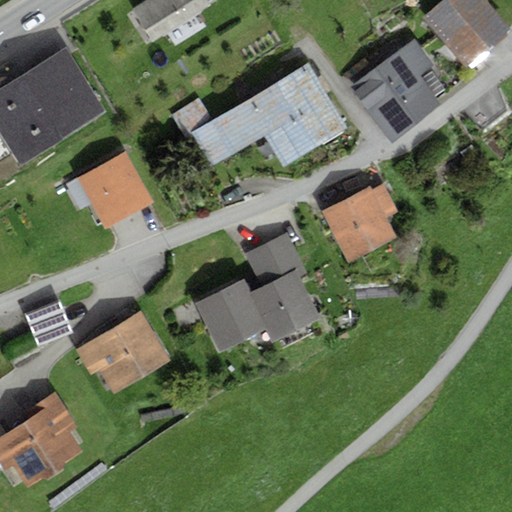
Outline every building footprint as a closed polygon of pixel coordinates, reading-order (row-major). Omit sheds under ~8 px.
[(208,0),(144,0),(134,6),(152,35),(208,0)] [(442,0),(416,23),(459,72),(504,34),(481,6),(487,0),(442,0)] [(413,44),(354,89),(390,136),(434,102),(414,76),(428,65),(413,44)] [(58,53),(0,87),(0,150),(10,167),(96,115),(58,53)] [(202,101),(175,116),(189,140),(194,137),(211,166),(265,134),(283,165),(345,129),(308,66),(214,120),(202,101)] [(149,202),(124,156),(81,179),(106,225),(149,202)] [(369,191),(327,214),(350,258),(392,236),(382,217),(394,211),(382,189),(371,195),(369,191)] [(286,239),(250,257),(266,289),(250,298),(243,282),(197,305),(219,349),(265,326),(271,338),(315,316),(294,275),(302,271),(286,239)] [(60,299),(26,312),(36,341),(71,328),(60,299)] [(141,315),(80,350),(92,371),(101,365),(115,388),(167,358),(141,315)] [(42,411),(0,437),(0,459),(6,469),(15,464),(25,480),(79,447),(68,428),(75,423),(55,390),(36,402),(42,411)]
